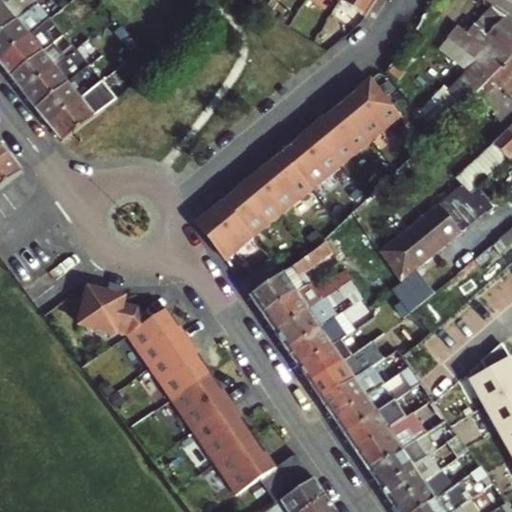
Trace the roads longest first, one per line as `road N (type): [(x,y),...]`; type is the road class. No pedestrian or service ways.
road 1 (residential): [(176,235),(362,511)]
road 2 (residential): [(172,204),(377,40),(403,0)]
road 3 (residential): [(0,103),(91,212)]
road 4 (residential): [(91,212),(92,242),(121,268),(160,260),(176,235)]
